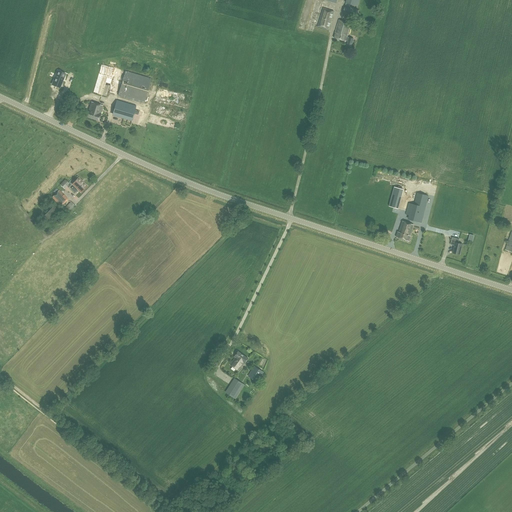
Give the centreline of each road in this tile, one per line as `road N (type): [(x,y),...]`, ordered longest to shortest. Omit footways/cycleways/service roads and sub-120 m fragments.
road 1 (tertiary): [(511,290),(211,191),(0,97)]
road 2 (track): [(171,511),(0,376)]
road 3 (unknown): [(291,218),(326,52)]
